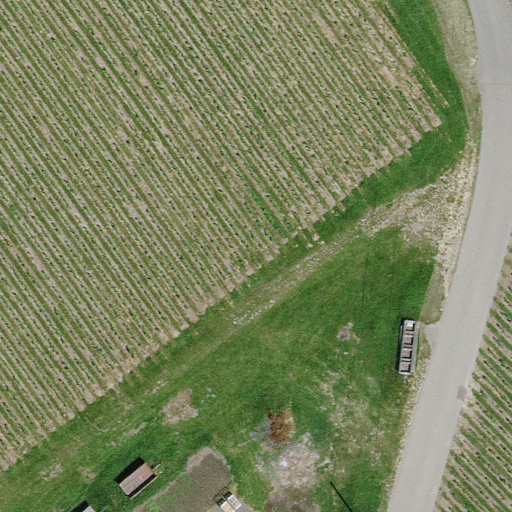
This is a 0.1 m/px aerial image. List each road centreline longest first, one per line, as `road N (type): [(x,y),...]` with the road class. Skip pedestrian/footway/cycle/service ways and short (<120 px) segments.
road 1 (track): [(465,310),(430,257),(401,240),(337,244),(0,503)]
road 2 (unclassified): [(487,0),(505,68),(501,178),(411,511)]
